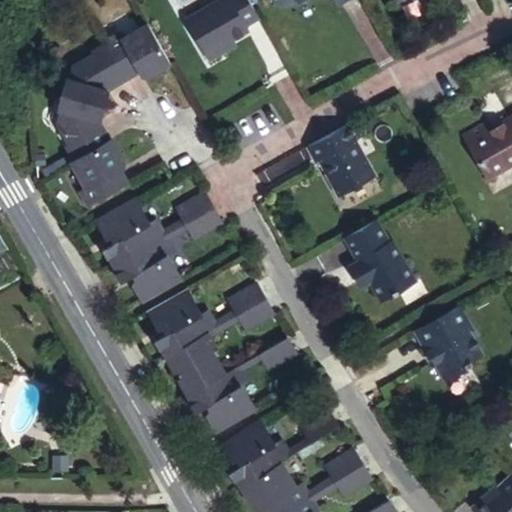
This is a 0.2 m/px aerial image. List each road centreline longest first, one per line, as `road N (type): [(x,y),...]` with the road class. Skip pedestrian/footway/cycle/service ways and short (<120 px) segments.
road 1 (residential): [(429,511),(358,415),(218,174),(511,23)]
road 2 (tertiary): [(195,511),(0,170)]
